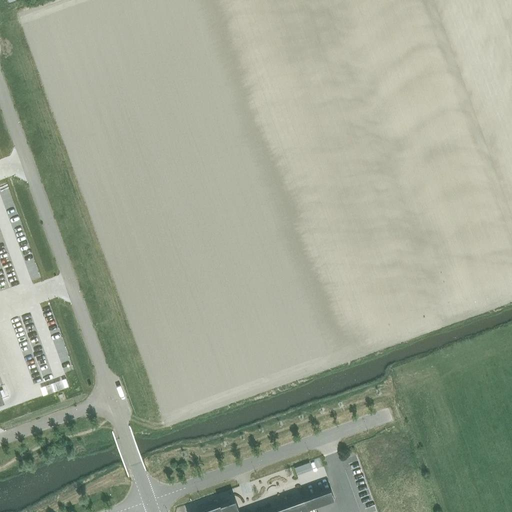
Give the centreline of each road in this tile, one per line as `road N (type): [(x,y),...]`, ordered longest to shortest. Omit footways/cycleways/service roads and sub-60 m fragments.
road 1 (unclassified): [(112,399),(0,84)]
road 2 (unclassified): [(149,500),(386,417)]
